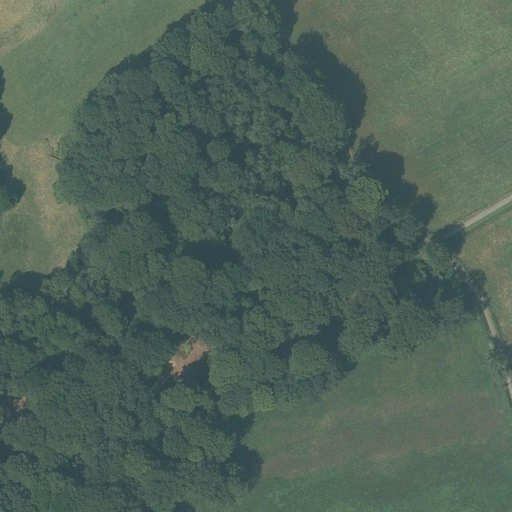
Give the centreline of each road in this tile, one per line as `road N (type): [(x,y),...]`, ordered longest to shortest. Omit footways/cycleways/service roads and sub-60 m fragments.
road 1 (track): [(511,392),(467,282),(363,179),(256,0)]
road 2 (unknown): [(227,377),(434,245)]
road 3 (unknown): [(119,511),(216,468),(202,429),(224,414),(227,377)]
road 4 (unknown): [(0,324),(16,331),(49,404),(56,511)]
